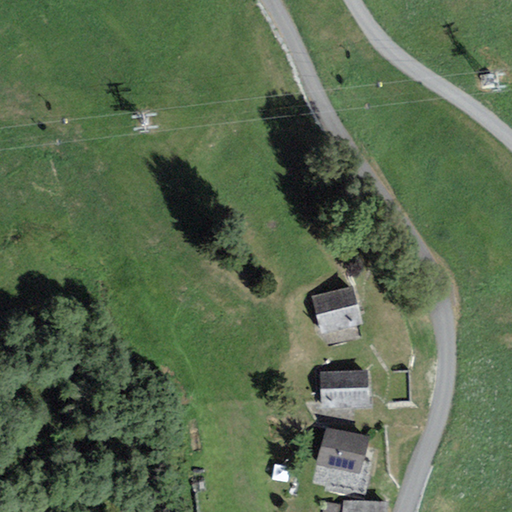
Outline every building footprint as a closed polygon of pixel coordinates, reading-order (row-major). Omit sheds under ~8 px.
[(312,296),(321,333),(362,323),(353,286),(312,296)] [(320,372),(321,408),(370,405),(368,370),(320,372)] [(370,439),(325,427),(315,464),(360,476),(370,439)] [(387,511),(388,503),(343,501),(342,506),(341,511),(387,511)] [(341,511),(342,506),(323,502),(322,511),(341,511)]
